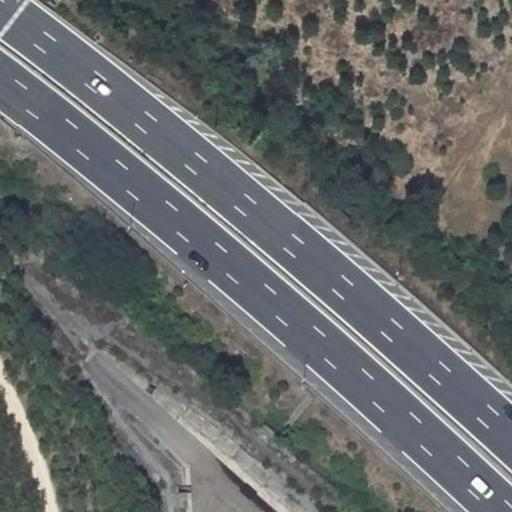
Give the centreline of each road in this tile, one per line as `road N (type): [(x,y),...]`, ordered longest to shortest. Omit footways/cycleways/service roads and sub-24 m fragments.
road 1 (trunk): [(511,440),(0,5)]
road 2 (trunk): [(0,77),(320,344),(503,511)]
